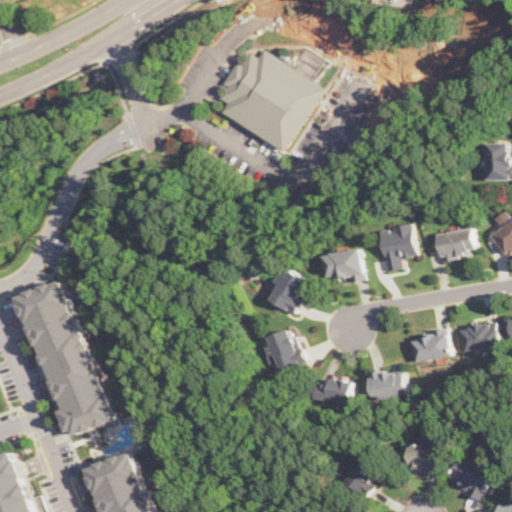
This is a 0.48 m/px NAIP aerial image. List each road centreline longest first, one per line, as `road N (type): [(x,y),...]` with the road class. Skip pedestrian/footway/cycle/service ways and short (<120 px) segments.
road 1 (residential): [(148,123),(88,163),(33,274),(0,286)]
road 2 (residential): [(72,511),(0,320)]
road 3 (primary): [(0,93),(176,0)]
road 4 (residential): [(511,282),(378,307),(352,323)]
road 5 (primary): [(121,0),(0,62)]
